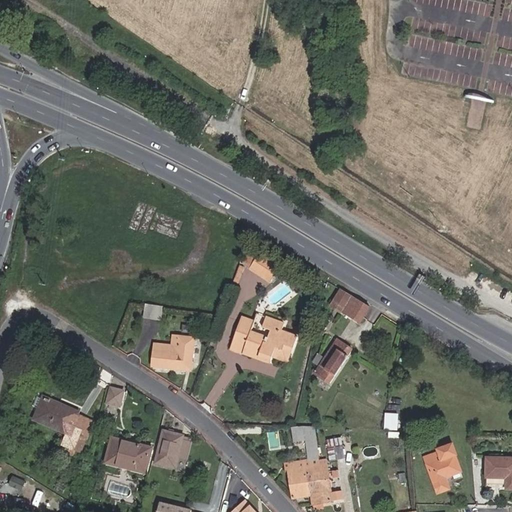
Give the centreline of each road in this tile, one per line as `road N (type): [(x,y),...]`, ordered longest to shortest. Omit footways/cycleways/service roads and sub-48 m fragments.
road 1 (unclassified): [(511,308),(371,227),(21,0)]
road 2 (primary): [(91,135),(239,207),(511,371)]
road 3 (primary): [(511,344),(184,154)]
road 4 (residential): [(291,511),(181,406),(66,329),(48,320),(16,323)]
road 5 (trunk): [(184,154),(0,46)]
road 6 (primary): [(184,154),(0,74)]
road 7 (trunk): [(1,219),(42,147),(91,135)]
